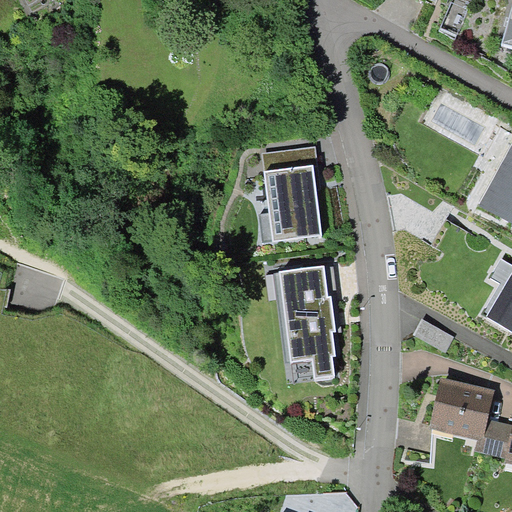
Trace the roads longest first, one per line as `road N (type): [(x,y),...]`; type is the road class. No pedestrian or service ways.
road 1 (residential): [(321,0),(353,120),(386,332),(371,511)]
road 2 (residential): [(334,0),(511,101)]
road 3 (track): [(176,487),(311,474),(373,494)]
